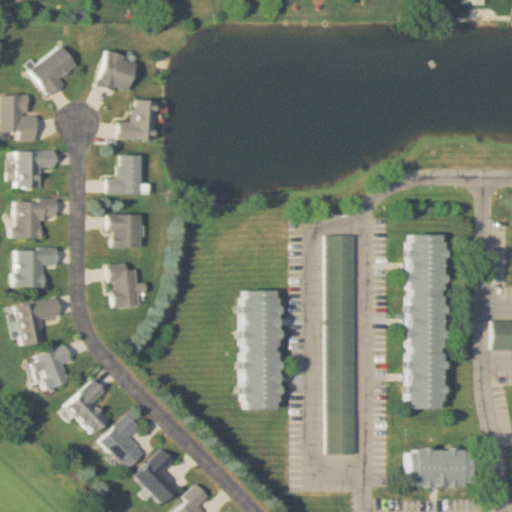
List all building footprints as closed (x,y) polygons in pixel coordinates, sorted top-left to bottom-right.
[(59,79),(76,66),(61,45),(28,71),(48,96),(63,84),(59,79)] [(96,84),(129,94),(138,60),(106,51),(96,84)] [(157,101),(134,100),(133,122),(116,122),(116,138),(157,139),(157,101)] [(40,167),(54,166),(54,151),(16,151),(16,187),(40,187),(40,167)] [(143,155),(118,155),(118,178),(105,178),(105,194),(143,194),(143,155)] [(12,199),(12,238),(41,238),(40,216),(55,216),(55,199),(12,199)] [(141,247),(141,215),(108,215),(108,247),(141,247)] [(434,234),(396,234),(396,410),(435,410),(434,234)] [(349,236),(322,235),(322,244),(329,244),(329,255),(331,255),(330,278),(343,279),(344,255),(349,255),(349,236)] [(14,287),(43,287),(43,265),(55,265),(55,248),(14,248),(14,287)] [(138,306),(135,270),(126,270),(126,263),(107,265),(110,309),(138,306)] [(242,411),(281,410),(281,291),(242,292),(242,411)] [(40,318),(59,315),(56,298),(14,305),(22,346),(44,342),(40,318)] [(487,350),(511,350),(511,321),(487,321),(487,350)] [(29,357),(34,375),(39,373),(44,391),(67,385),(61,363),(70,361),(66,346),(29,357)] [(108,418),(93,403),(105,392),(92,379),(66,406),(94,433),(108,418)] [(143,453),(127,436),(138,426),(126,413),(99,440),(127,469),(143,453)] [(160,504),(178,488),(161,470),(173,460),(162,448),(133,475),(160,504)] [(395,486),(461,487),(461,449),(396,449),(395,486)] [(202,511),(197,506),(207,496),(195,483),(180,497),(184,501),(173,511),(202,511)]
